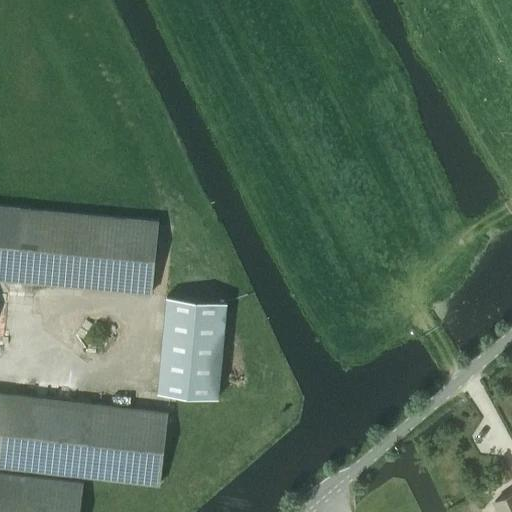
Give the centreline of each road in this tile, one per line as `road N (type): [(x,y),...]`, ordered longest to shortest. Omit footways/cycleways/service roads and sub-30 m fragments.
road 1 (unclassified): [(310,511),(511,339)]
road 2 (unknown): [(0,373),(138,382)]
